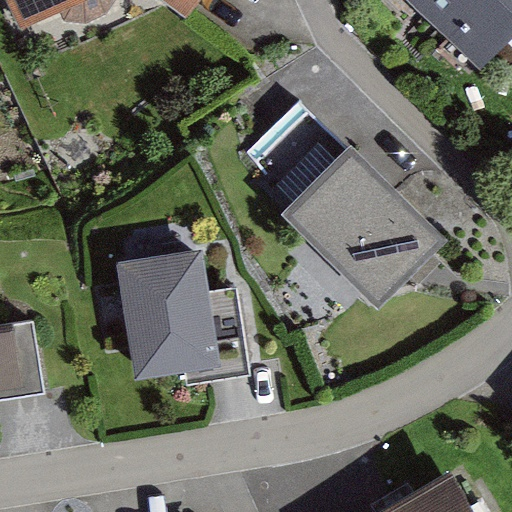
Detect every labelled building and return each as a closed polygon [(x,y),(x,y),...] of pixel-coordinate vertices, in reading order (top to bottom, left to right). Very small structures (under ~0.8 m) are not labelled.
[(30,0),(40,18),(81,0),(149,0),(177,19),(194,0),(30,0)] [(511,0),(406,0),(478,77),(511,43),(511,0)] [(444,240),(350,147),(283,214),(377,307),(444,240)] [(206,246),(120,260),(139,373),(186,365),(188,378),(251,367),(237,287),(214,291),(206,246)] [(0,403),(32,399),(20,320),(0,323),(0,403)] [(475,511),(451,466),(362,511),(475,511)]
